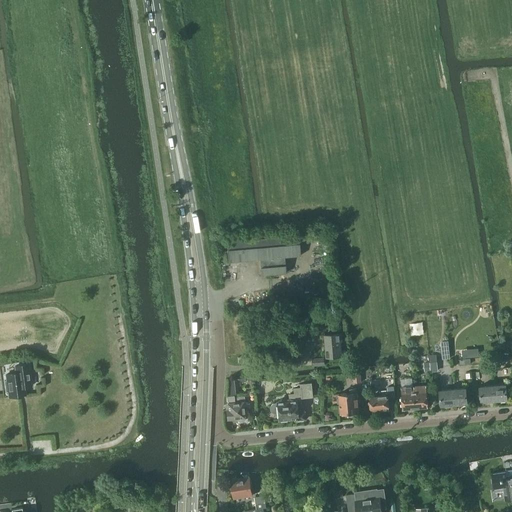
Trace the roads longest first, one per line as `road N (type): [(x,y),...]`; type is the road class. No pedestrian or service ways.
road 1 (residential): [(218,433),(230,440),(511,414)]
road 2 (primary): [(194,494),(206,380),(204,300)]
road 3 (primary): [(193,300),(194,494)]
road 4 (primary): [(178,163),(151,0)]
road 5 (unclassified): [(218,433),(215,300),(204,300)]
road 6 (primary): [(204,300),(178,163)]
road 7 (primary): [(178,163),(193,300)]
